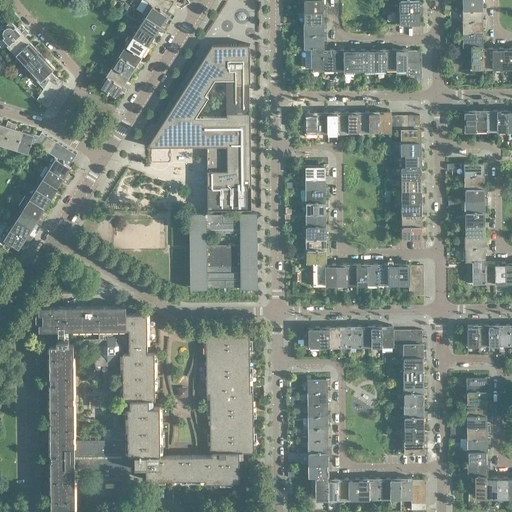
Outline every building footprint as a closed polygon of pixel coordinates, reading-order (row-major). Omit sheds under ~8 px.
[(161,10),(167,0),(166,0),(160,0),(156,7),(161,10)] [(166,14),(172,4),(167,0),(161,10),(166,14)] [(322,10),(322,9),(322,1),(326,1),(326,0),(304,0),(304,11),(322,10)] [(418,8),(418,0),(400,0),(401,11),(418,11),(418,12),(422,12),(422,8),(418,8)] [(482,8),(481,0),(463,0),(463,9),(482,9),(482,8)] [(164,21),(168,15),(166,14),(161,10),(156,7),(153,5),(146,16),(165,28),(168,24),(164,21)] [(482,21),(482,20),(482,12),(486,12),(486,7),(482,8),(482,9),(463,9),(464,21),(482,21)] [(323,21),(323,13),(326,13),(326,9),(322,9),(322,10),(304,11),(305,23),(323,22),(323,21)] [(418,20),(418,12),(418,11),(401,11),(401,23),(419,23),(419,24),(422,24),(422,20),(418,20)] [(165,28),(146,16),(140,26),(155,35),(159,29),(163,32),(165,28)] [(482,33),(482,32),(482,24),(486,24),(486,19),(482,20),(482,21),(464,21),(464,33),(482,33)] [(0,28),(0,37),(1,39),(0,40),(0,43),(4,48),(8,44),(25,28),(21,24),(16,28),(15,27),(16,26),(10,20),(5,25),(3,23),(2,24),(3,26),(0,28)] [(323,34),(323,33),(323,25),(327,25),(327,21),(323,21),(323,22),(305,23),(305,35),(323,34)] [(151,42),(155,35),(140,26),(133,36),(152,48),(155,44),(151,42)] [(30,41),(25,35),(29,32),(25,28),(8,44),(16,53),(30,41)] [(482,45),(482,36),(486,36),(486,31),(482,32),(482,33),(464,33),(464,45),(471,45),(482,45)] [(323,47),(323,37),(327,37),(327,33),(323,33),(323,34),(305,35),(305,47),(312,47),(323,47)] [(152,48),(133,36),(127,46),(142,56),(146,50),(150,52),(152,48)] [(25,62),(41,47),(38,43),(35,46),(30,41),(16,53),(25,62)] [(212,44),(146,146),(207,145),(207,208),(251,208),(250,43),(212,44)] [(482,67),(482,49),(482,45),(471,45),(471,67),(482,67)] [(138,62),(142,56),(127,46),(120,56),(139,68),(142,64),(138,62)] [(511,66),(511,46),(509,47),(509,49),(503,49),(503,67),(511,66)] [(33,70),(46,58),(41,53),(45,50),(41,47),(25,62),(33,70)] [(323,69),(322,51),(323,51),(323,47),(312,47),(312,69),(323,69)] [(492,67),(492,49),(492,47),(488,47),(488,49),(482,49),(482,67),(492,67)] [(503,67),(503,49),(503,47),(499,47),(499,49),(492,49),(492,67),(503,67)] [(333,69),(333,51),(333,48),(329,48),(329,51),(323,51),(322,51),(323,69),(333,69)] [(344,69),(343,51),(344,51),(344,48),(340,48),(340,51),(333,51),(333,69),(344,69)] [(354,69),(354,51),(354,48),(350,48),(350,51),(344,51),(343,51),(344,69),(354,69)] [(364,68),(364,50),(365,50),(364,48),(360,48),(361,50),(354,51),(354,69),(364,68)] [(375,68),(375,50),(375,48),(371,48),(371,50),(365,50),(364,50),(364,68),(375,68)] [(385,68),(385,50),(385,48),(381,48),(381,50),(375,50),(375,68),(385,68)] [(396,68),(396,50),(396,48),(392,48),(392,50),(385,50),(385,68),(396,68)] [(406,62),(406,56),(406,50),(406,48),(402,48),(402,50),(396,50),(396,68),(406,68),(406,62)] [(139,68),(120,56),(114,66),(129,76),(133,70),(137,73),(139,68)] [(50,71),(54,67),(46,58),(33,70),(41,79),(50,71)] [(125,82),(129,76),(114,66),(108,76),(126,88),(130,85),(125,82)] [(47,82),(49,80),(53,74),(50,71),(41,79),(40,80),(45,86),(46,84),(47,82)] [(62,81),(55,77),(53,74),(49,80),(59,86),(62,81)] [(126,88),(108,76),(101,87),(107,91),(106,92),(107,93),(108,92),(116,96),(120,90),(124,93),(126,88)] [(59,86),(49,80),(47,82),(46,84),(56,91),(59,86)] [(46,84),(45,86),(42,89),(53,96),(56,91),(46,84)] [(53,96),(42,89),(39,94),(50,101),(53,96)] [(50,101),(39,94),(36,100),(46,106),(50,101)] [(476,130),(475,112),(476,112),(476,109),(472,109),(472,112),(465,112),(465,130),(476,130)] [(486,130),(486,112),(486,109),(482,109),(482,112),(476,112),(475,112),(476,130),(486,130)] [(497,129),(496,111),(497,111),(497,109),(493,109),(493,111),(486,112),(486,130),(497,129)] [(507,129),(507,111),(507,109),(503,109),(503,111),(497,111),(496,111),(497,129),(507,129)] [(358,131),(358,113),(358,110),(354,111),(354,113),(348,113),(348,131),(358,131)] [(369,131),(369,113),(369,110),(365,110),(365,113),(358,113),(358,131),(369,131)] [(379,131),(379,113),(379,110),(375,110),(375,113),(369,113),(369,131),(379,131)] [(390,130),(390,117),(390,110),(386,110),(386,112),(379,113),(379,131),(390,130)] [(317,131),(316,113),(317,113),(317,111),(313,111),(313,113),(306,113),(306,131),(317,131)] [(327,131),(327,113),(327,111),(323,111),(323,113),(317,113),(316,113),(317,131),(327,131)] [(337,131),(337,113),(338,113),(338,111),(334,111),(334,113),(327,113),(327,131),(337,131)] [(348,131),(348,113),(348,111),(344,111),(344,113),(338,113),(337,113),(337,131),(348,131)] [(0,142),(5,144),(12,123),(7,121),(6,125),(0,123),(0,142)] [(17,147),(21,132),(22,130),(15,128),(17,123),(12,123),(5,144),(17,147)] [(414,129),(408,129),(402,129),(402,130),(402,141),(420,141),(420,143),(424,143),(424,139),(420,139),(420,129),(414,129)] [(31,144),(34,134),(29,132),(29,133),(22,130),(21,132),(17,147),(29,151),(31,144)] [(39,146),(46,137),(40,133),(39,135),(39,136),(36,141),(35,144),(39,146)] [(36,141),(39,136),(39,135),(34,134),(31,144),(32,145),(32,143),(35,144),(36,141)] [(44,150),(51,140),(46,137),(39,146),(44,150)] [(49,153),(56,143),(51,140),(44,150),(49,153)] [(420,151),(420,143),(420,141),(402,141),(402,153),(420,153),(420,155),(424,155),(424,151),(420,151)] [(54,156),(61,146),(56,143),(49,153),(54,156)] [(59,159),(66,149),(61,146),(54,156),(56,157),(59,159)] [(64,162),(71,152),(66,149),(59,159),(64,162)] [(69,165),(76,156),(71,152),(64,162),(69,165)] [(420,163),(420,155),(420,153),(402,153),(403,165),(420,165),(420,167),(424,167),(424,163),(420,163)] [(67,173),(71,167),(70,166),(69,165),(64,162),(59,159),(56,157),(50,167),(68,179),(72,176),(67,173)] [(483,175),(483,174),(483,166),(487,166),(487,162),(483,162),(483,163),(465,163),(465,176),(483,175)] [(324,175),(324,168),(328,168),(328,163),(324,163),(324,165),(306,165),(306,177),(324,177),(324,175)] [(420,175),(420,167),(420,165),(403,165),(403,177),(420,177),(420,179),(424,179),(424,175),(420,175)] [(68,179),(50,167),(43,178),(58,187),(62,181),(66,184),(68,179)] [(483,187),(483,186),(483,178),(487,178),(487,174),(483,174),(483,175),(465,176),(465,188),(483,187)] [(324,187),(324,180),(328,180),(328,175),(324,175),(324,177),(306,177),(306,189),(324,189),(324,187)] [(420,187),(420,179),(420,177),(403,177),(403,189),(420,189),(420,191),(424,191),(424,187),(420,187)] [(54,193),(58,187),(43,178),(37,188),(56,200),(59,196),(54,193)] [(483,199),(483,198),(483,190),(487,190),(487,186),(483,186),(483,187),(465,188),(465,200),(483,199)] [(324,199),(324,192),(328,192),(328,187),(324,187),(324,189),(306,189),(306,201),(325,201),(324,199)] [(56,200),(37,188),(30,198),(45,208),(49,201),(54,204),(56,200)] [(420,199),(420,191),(420,189),(403,189),(403,201),(421,201),(421,203),(424,203),(424,199),(420,199)] [(42,214),(45,208),(30,198),(24,208),(43,220),(46,216),(42,214)] [(484,210),(484,202),(488,202),(487,198),(483,198),(483,199),(465,200),(466,212),(484,211),(484,210)] [(325,213),(325,211),(325,204),(329,204),(328,199),(324,199),(325,201),(306,201),(307,213),(325,213)] [(421,211),(421,203),(421,201),(403,201),(403,213),(421,213),(421,215),(425,215),(425,211),(421,211)] [(43,220),(24,208),(17,218),(33,228),(36,222),(41,224),(43,220)] [(484,222),(484,214),(488,214),(488,210),(484,210),(484,211),(466,212),(466,224),(484,223),(484,222)] [(207,288),(207,286),(241,286),(241,288),(258,288),(257,265),(257,212),(240,212),(240,214),(207,214),(207,211),(205,211),(205,212),(189,212),(190,273),(190,277),(190,284),(190,285),(190,288),(207,288)] [(325,225),(325,223),(325,216),(329,216),(329,211),(325,211),(325,213),(307,213),(307,225),(325,225)] [(421,223),(421,215),(421,213),(403,213),(403,225),(421,225),(421,227),(425,227),(425,223),(421,223)] [(29,234),(33,228),(17,218),(11,228),(30,240),(33,237),(29,234)] [(484,235),(484,234),(484,226),(488,226),(488,222),(484,222),(484,223),(466,224),(466,236),(484,235)] [(325,235),(325,228),(329,228),(329,223),(325,223),(325,225),(307,225),(307,237),(325,237),(325,235)] [(421,235),(421,227),(421,225),(403,225),(403,238),(421,238),(421,239),(425,239),(425,235),(421,235)] [(30,240),(11,228),(4,239),(10,243),(10,244),(11,245),(12,243),(20,248),(24,242),(28,245),(30,240)] [(484,246),(484,238),(488,238),(488,234),(484,234),(484,235),(466,236),(466,248),(484,247),(484,246)] [(325,249),(325,247),(325,240),(329,240),(329,235),(325,235),(325,237),(307,237),(307,249),(325,249)] [(484,260),(484,250),(488,250),(488,246),(484,246),(484,247),(466,248),(466,260),(473,260),(484,260)] [(325,261),(325,252),(329,252),(329,247),(325,247),(325,249),(307,249),(307,261),(314,261),(325,261)] [(484,282),(484,264),(484,260),(473,260),(473,282),(484,282)] [(325,283),(325,265),(325,261),(314,261),(314,283),(325,283)] [(494,282),(494,264),(495,264),(495,261),(491,261),(491,264),(484,264),(484,282),(494,282)] [(505,281),(505,263),(505,261),(501,261),(501,263),(495,264),(494,264),(494,282),(505,281)] [(388,283),(387,265),(388,265),(388,262),(384,262),(384,265),(377,265),(377,283),(388,283)] [(398,283),(398,265),(398,262),(394,262),(394,265),(388,265),(387,265),(388,283),(398,283)] [(409,283),(409,277),(409,271),(409,264),(409,262),(405,262),(405,265),(398,265),(398,283),(409,283)] [(335,283),(335,265),(335,263),(331,263),(331,265),(325,265),(325,283),(335,283)] [(346,283),(346,265),(346,263),(342,263),(342,265),(335,265),(335,283),(346,283)] [(356,283),(356,265),(356,263),(352,263),(352,265),(346,265),(346,283),(346,285),(356,285),(356,283)] [(367,283),(366,265),(367,265),(367,263),(363,263),(363,265),(356,265),(356,283),(367,283)] [(377,283),(377,265),(377,263),(373,263),(373,265),(367,265),(366,265),(367,283),(377,283)] [(73,292),(72,278),(72,274),(57,274),(57,277),(58,279),(58,292),(63,292),(73,292)] [(206,332),(206,393),(210,393),(210,452),(211,452),(211,455),(160,455),(159,406),(153,406),(152,399),(155,399),(154,351),(147,351),(147,312),(125,313),(125,306),(39,307),(39,314),(36,314),(36,323),(39,323),(39,330),(55,330),(55,339),(57,339),(57,343),(50,344),(50,377),(51,377),(51,382),(50,382),(50,415),(51,415),(51,421),(50,421),(51,454),(52,454),(52,459),(51,459),(51,492),(52,492),(52,498),(51,498),(51,509),(75,508),(75,477),(74,477),(74,473),(75,473),(75,468),(102,467),(102,472),(111,472),(141,472),(141,467),(146,467),(146,479),(205,479),(205,482),(239,482),(239,463),(243,463),(243,452),(254,452),(253,391),(250,391),(249,332),(206,332)] [(499,344),(499,326),(499,323),(495,323),(495,326),(488,326),(488,344),(499,344)] [(509,344),(509,326),(509,323),(505,323),(505,326),(499,326),(499,344),(509,344)] [(478,344),(478,326),(478,324),(474,324),(474,326),(467,326),(467,344),(478,344)] [(488,344),(488,326),(488,324),(484,324),(484,326),(478,326),(478,344),(488,344)] [(319,346),(319,328),(319,325),(315,325),(315,328),(308,328),(308,346),(319,346)] [(329,346),(329,328),(329,325),(325,325),(325,328),(319,328),(319,346),(329,346)] [(340,346),(340,327),(340,325),(336,325),(336,328),(329,328),(329,346),(340,346)] [(350,345),(350,327),(350,325),(346,325),(346,327),(340,327),(340,346),(350,345)] [(361,345),(360,327),(361,327),(361,325),(357,325),(357,327),(350,327),(350,345),(361,345)] [(371,345),(371,327),(371,325),(367,325),(367,327),(361,327),(360,327),(361,345),(371,345)] [(382,345),(381,327),(382,327),(382,325),(378,325),(378,327),(371,327),(371,345),(382,345)] [(392,344),(392,331),(392,325),(388,325),(388,327),(382,327),(381,327),(382,345),(392,345),(392,344)] [(422,353),(422,343),(416,344),(410,344),(404,344),(405,356),(422,356),(422,357),(426,357),(426,353),(422,353)] [(422,365),(422,357),(422,356),(405,356),(405,368),(422,368),(422,369),(426,369),(426,365),(422,365)] [(422,377),(422,369),(422,368),(405,368),(405,380),(422,380),(422,381),(426,381),(426,377),(422,377)] [(486,388),(485,381),(489,380),(489,376),(485,376),(485,377),(467,378),(467,390),(486,390),(486,388)] [(327,391),(327,390),(326,382),(330,382),(330,378),(326,378),(326,379),(308,379),(308,392),(327,391)] [(423,389),(422,381),(422,380),(405,380),(405,392),(423,392),(423,393),(427,393),(426,389),(423,389)] [(486,400),(486,393),(490,392),(490,388),(486,388),(486,390),(467,390),(468,402),(486,402),(486,400)] [(327,403),(327,402),(327,394),(331,394),(330,390),(327,390),(327,391),(308,392),(309,404),(327,403)] [(423,401),(423,393),(423,392),(405,392),(405,404),(423,404),(423,405),(427,405),(427,401),(423,401)] [(486,414),(486,412),(486,405),(490,404),(490,400),(486,400),(486,402),(468,402),(468,414),(486,414)] [(327,414),(327,406),(331,406),(331,402),(327,402),(327,403),(309,404),(309,416),(327,415),(327,414)] [(423,413),(423,405),(423,404),(405,404),(405,416),(423,416),(423,417),(427,417),(427,413),(423,413)] [(486,426),(486,424),(486,417),(490,416),(490,412),(486,412),(486,414),(468,414),(468,426),(486,426)] [(327,426),(327,418),(331,418),(331,414),(327,414),(327,415),(309,416),(309,428),(327,427),(327,426)] [(423,425),(423,417),(423,416),(405,416),(405,428),(423,428),(423,429),(427,429),(427,425),(423,425)] [(486,436),(486,429),(490,428),(490,424),(486,424),(486,426),(468,426),(468,438),(486,438),(486,436)] [(327,439),(327,438),(327,430),(331,430),(331,426),(327,426),(327,427),(309,428),(309,440),(327,439)] [(423,437),(423,429),(423,428),(405,428),(406,440),(423,440),(423,441),(427,441),(427,437),(423,437)] [(486,450),(486,448),(486,441),(490,440),(490,436),(486,436),(486,438),(468,438),(468,450),(486,450)] [(327,451),(327,450),(327,442),(331,442),(331,438),(327,438),(327,439),(309,440),(309,452),(327,451)] [(423,449),(423,441),(423,440),(406,440),(406,452),(423,452),(423,453),(427,453),(427,449),(423,449)] [(486,460),(486,453),(490,452),(490,448),(486,448),(486,450),(468,450),(468,462),(486,462),(486,460)] [(327,462),(327,454),(331,454),(331,450),(327,450),(327,451),(309,452),(309,464),(327,463),(327,462)] [(486,474),(486,465),(490,464),(490,460),(486,460),(486,462),(468,462),(468,474),(475,474),(486,474)] [(327,476),(327,466),(331,466),(331,462),(327,462),(327,463),(309,464),(309,476),(316,476),(327,476)] [(486,496),(486,478),(487,478),(486,474),(475,474),(476,496),(486,496)] [(327,498),(327,480),(327,476),(316,476),(317,498),(327,498)] [(497,496),(497,478),(497,476),(493,476),(493,478),(487,478),(486,478),(486,496),(497,496)] [(507,496),(507,478),(507,476),(503,476),(503,478),(497,478),(497,496),(507,496)] [(338,498),(337,480),(338,480),(338,477),(334,477),(334,480),(327,480),(327,498),(338,498)] [(348,500),(348,498),(348,480),(348,477),(344,477),(344,480),(338,480),(337,480),(338,498),(338,500),(348,500)] [(359,497),(358,479),(359,479),(359,477),(355,477),(355,479),(348,480),(348,498),(359,497)] [(369,499),(369,479),(369,477),(365,477),(365,479),(359,479),(358,479),(359,497),(359,500),(369,499)] [(379,497),(379,479),(380,479),(380,477),(375,477),(376,479),(369,479),(369,499),(379,499),(379,497)] [(390,497),(390,479),(390,477),(386,477),(386,479),(380,479),(379,479),(379,497),(390,497)] [(400,497),(400,479),(400,477),(396,477),(396,479),(390,479),(390,497),(400,497)] [(411,499),(411,497),(411,491),(411,485),(411,479),(411,477),(407,477),(407,479),(400,479),(400,497),(400,499),(411,499)]
